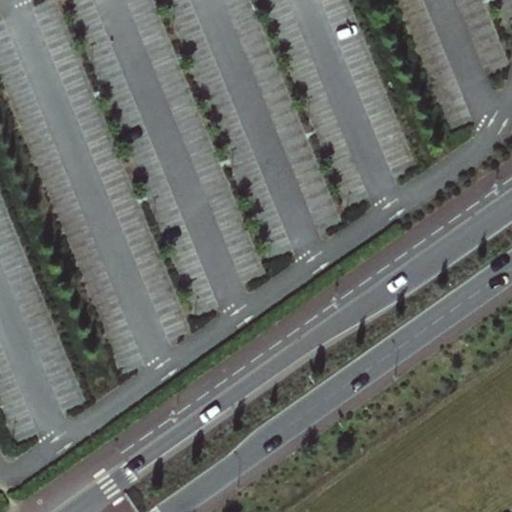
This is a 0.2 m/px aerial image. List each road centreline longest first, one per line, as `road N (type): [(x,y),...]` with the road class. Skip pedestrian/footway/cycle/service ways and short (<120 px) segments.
road 1 (primary): [(511,201),(67,511)]
road 2 (primary): [(168,511),(511,268)]
